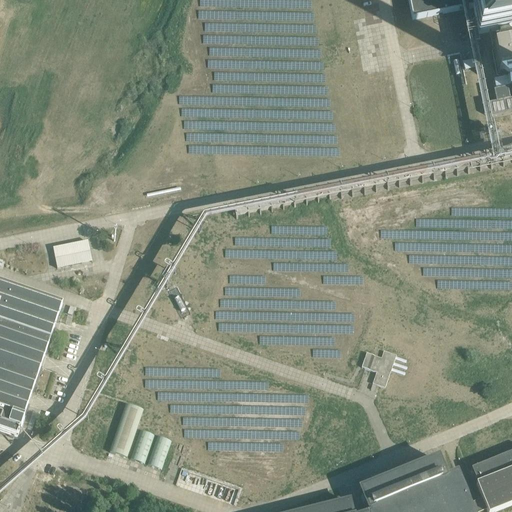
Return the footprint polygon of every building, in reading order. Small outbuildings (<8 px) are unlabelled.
[(511,0),(406,0),(410,21),(438,15),(442,14),(471,9),(477,37),(511,29),(511,0)] [(511,45),(493,49),(498,75),(503,74),(511,71),(511,45)] [(495,104),(488,105),(491,119),(510,115),(511,114),(511,100),(508,101),(506,92),(493,94),(495,104)] [(91,262),(87,243),(52,250),(56,269),(91,262)] [(0,409),(23,418),(31,394),(40,368),(44,356),(54,328),(58,317),(62,305),(0,283),(0,409)] [(380,359),(366,354),(361,368),(376,373),(372,385),(381,388),(385,389),(396,357),(383,352),(380,359)] [(139,410),(126,406),(110,453),(127,459),(143,412),(142,411),(139,410)] [(0,433),(15,439),(19,429),(20,429),(24,419),(23,419),(23,418),(0,409),(0,433)] [(144,465),(154,437),(140,431),(130,460),(144,465)] [(161,471),(171,442),(157,437),(147,465),(161,471)] [(481,500),(466,506),(466,507),(467,509),(467,508),(468,511),(484,511),(485,511),(495,511),(511,505),(511,453),(470,470),(476,485),(475,485),(481,500)] [(436,461),(359,492),(360,495),(367,511),(368,511),(367,511),(468,511),(467,508),(467,509),(466,507),(464,508),(460,497),(462,497),(455,478),(454,476),(444,480),(436,461)] [(474,488),(466,491),(470,503),(477,500),(474,488)]
